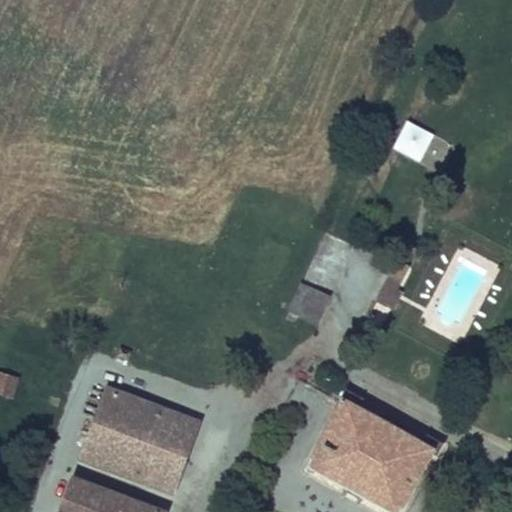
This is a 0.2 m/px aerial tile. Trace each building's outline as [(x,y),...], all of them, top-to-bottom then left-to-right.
[(392,152),(439,174),(453,145),(405,123),(392,152)] [(392,313),(403,283),(384,276),(373,306),(392,313)] [(326,294),(297,283),(286,312),(314,323),(326,294)] [(129,355),(117,349),(114,359),(124,364),(129,355)] [(14,384),(0,378),(0,395),(8,399),(14,384)] [(305,471),(309,474),(312,469),(342,485),(339,490),(359,501),(360,497),(388,511),(397,511),(428,456),(434,459),(441,446),(422,436),(416,449),(352,414),(359,400),(341,391),(332,406),(338,409),(305,471)] [(192,428),(102,393),(77,459),(166,494),(192,428)] [(146,511),(66,481),(55,511),(146,511)]
